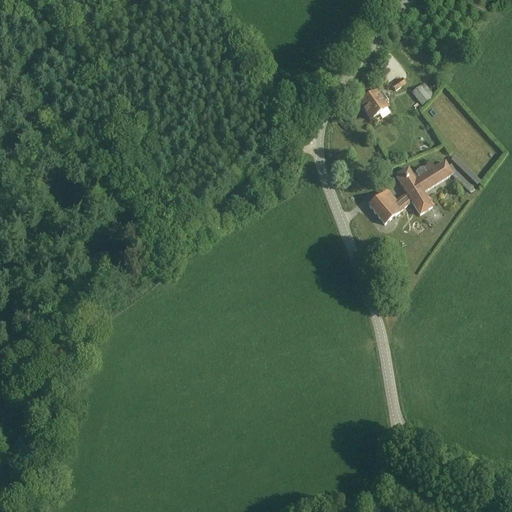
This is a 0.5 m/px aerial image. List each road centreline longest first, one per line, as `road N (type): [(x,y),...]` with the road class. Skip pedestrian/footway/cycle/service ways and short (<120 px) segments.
road 1 (tertiary): [(511,495),(399,435),(380,336),(319,150),(326,107),(406,0)]
road 2 (track): [(0,358),(100,321),(158,277),(202,224)]
